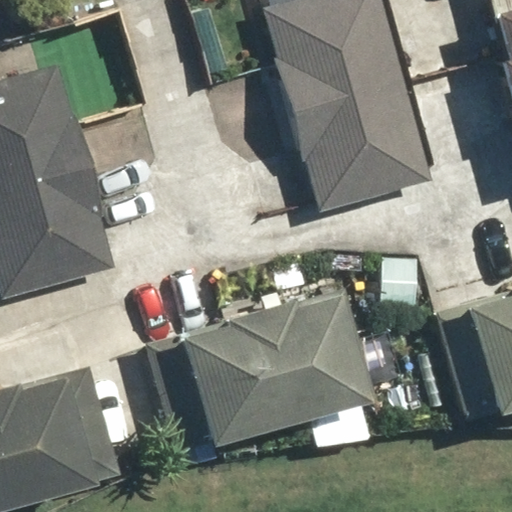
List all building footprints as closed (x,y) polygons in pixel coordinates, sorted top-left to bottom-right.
[(257,0),(260,9),(252,12),(307,215),(419,184),(368,0),(257,0)] [(511,0),(473,0),(489,64),(480,66),(496,132),(505,130),(511,159),(511,0)] [(48,67),(0,80),(0,300),(104,272),(48,67)] [(367,255),(367,311),(405,311),(405,255),(367,255)] [(511,290),(492,296),(422,316),(452,425),(511,408),(511,290)] [(315,296),(134,347),(164,456),(346,406),(315,296)] [(0,507),(106,477),(74,368),(0,389),(0,507)]
